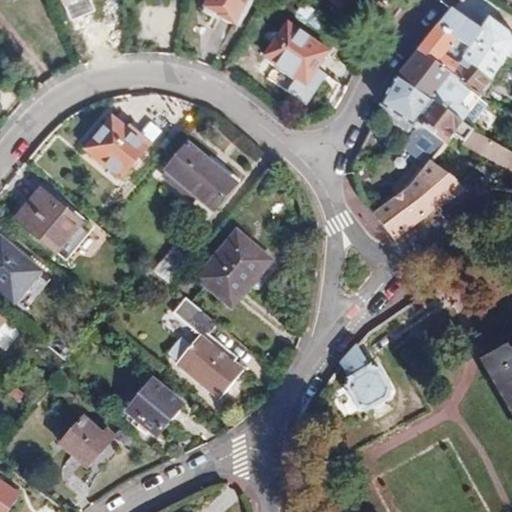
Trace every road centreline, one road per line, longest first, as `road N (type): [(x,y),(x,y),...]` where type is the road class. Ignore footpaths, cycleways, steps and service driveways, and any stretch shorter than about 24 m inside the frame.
road 1 (residential): [(317,172),(206,89),(141,72),(60,94),(0,166)]
road 2 (residential): [(317,172),(374,70),(432,0)]
road 3 (residential): [(511,207),(467,209),(391,266),(359,306)]
road 4 (residential): [(274,443),(113,511)]
road 5 (residential): [(359,306),(294,394),(274,443)]
road 6 (residential): [(359,306),(338,218),(317,172)]
